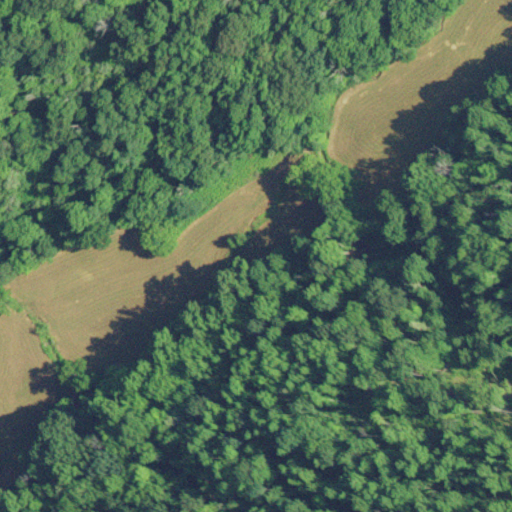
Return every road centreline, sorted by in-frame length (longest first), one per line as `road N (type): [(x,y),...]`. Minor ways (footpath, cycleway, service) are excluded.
road 1 (residential): [(21,511),(87,455),(308,302)]
road 2 (residential): [(308,302),(305,221),(323,188),(297,103),(366,0)]
